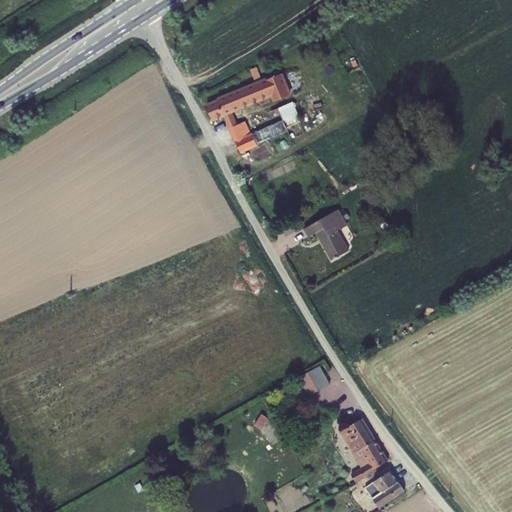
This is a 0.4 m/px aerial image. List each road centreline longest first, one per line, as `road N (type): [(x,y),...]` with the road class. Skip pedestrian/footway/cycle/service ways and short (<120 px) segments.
road 1 (unclassified): [(143,18),(320,337),(448,511)]
road 2 (secondary): [(0,105),(143,18)]
road 3 (secondary): [(133,1),(0,91)]
